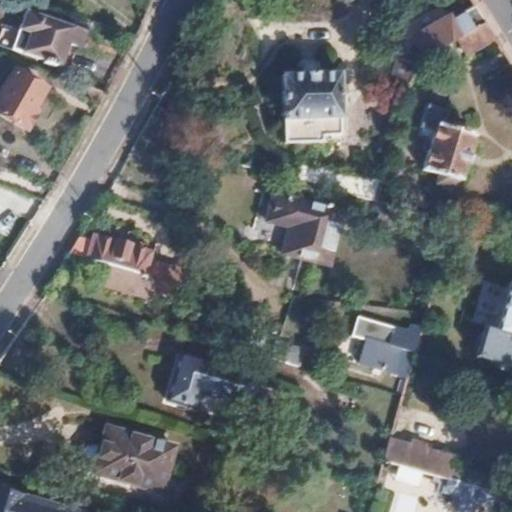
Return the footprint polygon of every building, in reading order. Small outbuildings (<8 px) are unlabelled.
[(453,41),(482,24),(473,9),(447,24),(445,20),(410,39),(420,59),(453,41)] [(59,68),(73,30),(25,12),(10,51),(59,68)] [(463,59),(493,41),(488,33),(482,24),(453,41),(463,59)] [(407,93),(414,68),(404,65),(394,62),(387,86),(407,93)] [(46,91),(15,73),(0,96),(0,114),(25,131),(37,114),(33,111),(46,91)] [(340,140),(340,79),(284,78),(284,145),(323,146),(323,140),(340,140)] [(458,175),(470,134),(443,125),(448,108),(425,102),(416,132),(430,136),(421,169),(433,173),(431,181),(450,187),(454,174),(458,175)] [(378,204),(383,183),(351,179),(303,166),(299,181),(314,186),(365,200),(378,204)] [(326,268),(342,217),(275,197),(267,223),(288,229),(281,255),(326,268)] [(159,284),(165,264),(149,260),(151,253),(96,238),(95,243),(81,239),(76,248),(71,255),(113,268),(108,286),(156,300),(158,294),(179,300),(182,291),(159,284)] [(182,291),(188,271),(165,264),(159,284),(182,291)] [(475,322),(495,325),(502,283),(482,280),(475,322)] [(511,370),(511,289),(507,288),(493,332),(484,330),(475,359),(511,370)] [(407,387),(421,341),(361,323),(353,349),(369,353),(363,374),(407,387)] [(301,370),(305,355),(280,348),(276,363),(301,370)] [(262,382),(184,358),(169,404),(198,412),(203,397),(253,412),(262,382)] [(161,493),(175,448),(106,428),(93,474),(161,493)] [(458,484),(464,464),(424,453),(426,448),(412,444),(411,449),(390,442),(384,463),(446,481),(457,484),(458,484)] [(461,496),(464,486),(458,484),(457,484),(446,481),(443,491),(461,496)] [(69,511),(0,491),(0,511),(69,511)] [(495,506),(497,496),(481,491),(478,501),(495,506)]
